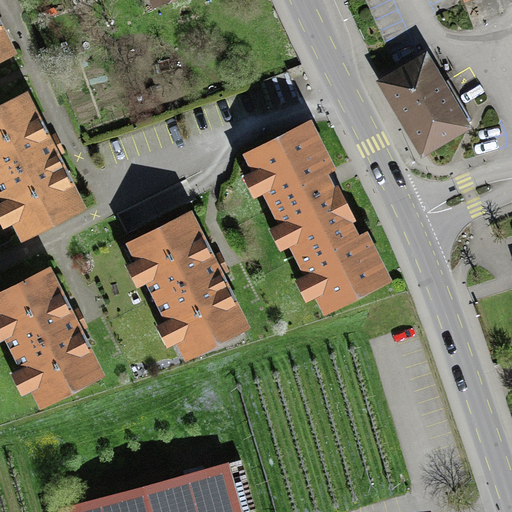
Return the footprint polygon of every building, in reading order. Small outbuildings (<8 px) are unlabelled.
[(0,56),(10,52),(0,31),(0,56)] [(424,60),(385,83),(423,148),(471,120),(448,80),(439,85),(424,60)] [(25,98),(0,110),(0,185),(25,234),(79,206),(54,155),(56,154),(49,140),(47,141),(25,98)] [(330,170),(308,126),(302,129),(296,128),(296,132),(250,155),(326,307),(371,284),(376,286),(377,281),(385,278),(363,234),(356,237),(348,222),(355,219),(338,184),(331,188),(323,173),(330,170)] [(211,259),(189,216),(134,244),(188,353),(243,325),(217,273),(220,272),(213,258),(211,259)] [(69,315),(47,273),(0,296),(0,314),(43,400),(98,372),(76,330),(79,328),(72,314),(69,315)] [(60,511),(242,511),(230,464),(59,508),(60,511)]
